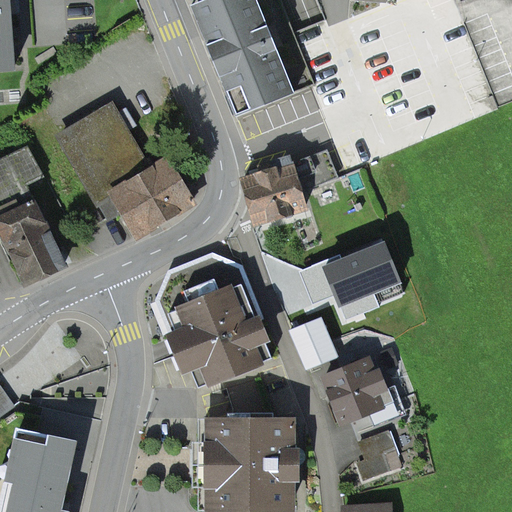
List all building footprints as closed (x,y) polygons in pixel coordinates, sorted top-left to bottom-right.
[(9,0),(0,0),(0,69),(15,68),(9,0)] [(190,0),(234,112),(295,88),(260,0),(190,0)] [(182,172),(139,67),(85,89),(94,106),(17,155),(74,245),(122,217),(114,202),(182,172)] [(255,177),(245,180),(257,222),(304,209),(289,159),(259,167),(262,176),(255,177)] [(329,266),(296,279),(307,307),(336,296),(340,306),(400,282),(385,245),(329,266)] [(215,257),(169,279),(159,305),(196,388),(212,383),(220,399),(277,379),(271,369),(282,364),(243,273),(215,257)] [(367,359),(322,378),(341,425),(381,409),(375,394),(385,390),(377,371),(373,373),(367,359)] [(0,382),(0,416),(16,406),(0,382)] [(232,423),(203,423),(203,447),(196,447),(197,466),(197,484),(203,484),(203,507),(232,507),(232,511),(269,511),(269,508),(290,507),(290,478),(297,478),(297,465),(297,452),(291,452),(291,423),(269,423),(269,417),(232,417),(232,423)] [(76,443),(18,431),(12,462),(0,468),(0,511),(67,511),(59,511),(61,504),(76,443)] [(389,433),(353,449),(364,473),(393,468),(398,454),(389,433)]
